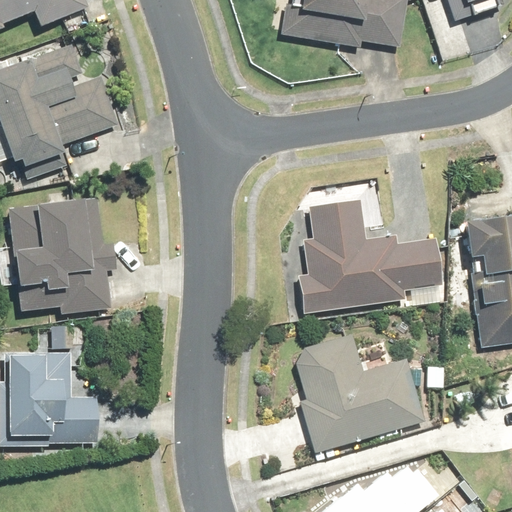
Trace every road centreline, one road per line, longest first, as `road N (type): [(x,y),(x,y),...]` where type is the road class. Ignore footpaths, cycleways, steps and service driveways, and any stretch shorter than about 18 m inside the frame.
road 1 (residential): [(204,147),(219,511)]
road 2 (residential): [(511,86),(485,105),(204,147)]
road 3 (residential): [(172,0),(204,147)]
